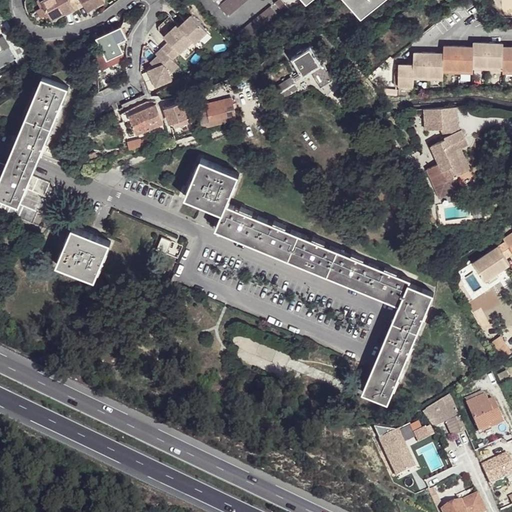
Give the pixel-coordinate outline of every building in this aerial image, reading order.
[(41,0),(51,18),(65,11),(66,13),(74,8),(70,0),(41,0)] [(81,0),(86,9),(103,0),(81,0)] [(246,0),(216,0),(228,15),(246,0)] [(289,11),(280,0),(277,0),(274,3),(283,14),(289,11)] [(376,0),(354,0),(363,11),(376,0)] [(279,17),(270,6),(240,30),(250,42),(279,17)] [(0,52),(9,47),(16,59),(14,60),(18,67),(28,60),(25,54),(0,8),(0,52)] [(207,31),(192,15),(180,27),(177,24),(165,36),(169,42),(162,48),(172,60),(180,53),(185,58),(198,46),(195,43),(207,31)] [(121,26),(96,36),(102,49),(96,52),(97,55),(101,68),(109,65),(107,59),(124,52),(120,41),(127,38),(121,26)] [(485,47),(477,47),(476,51),(476,67),(507,68),(507,50),(507,47),(498,47),(499,45),(485,45),(485,47)] [(321,64),(311,47),(292,58),(303,75),(305,73),(321,64)] [(170,74),(179,66),(172,60),(162,48),(156,54),(158,56),(151,62),(155,67),(149,70),(156,86),(172,79),(170,74)] [(456,50),(448,50),(448,58),(448,72),(476,72),(476,67),(476,51),(469,51),(469,49),(456,49),(456,50)] [(426,57),(418,57),(417,67),(417,78),(448,79),(448,76),(448,72),(448,58),(438,57),(438,56),(426,56),(426,57)] [(323,72),(321,64),(305,73),(309,80),(323,72)] [(403,75),(399,75),(398,89),(417,89),(417,83),(417,78),(417,67),(412,66),(411,68),(404,68),(403,75)] [(68,85),(43,75),(12,148),(10,155),(7,161),(6,165),(0,178),(0,196),(19,204),(31,175),(32,171),(35,165),(39,157),(68,85)] [(296,86),(292,77),(279,84),(284,93),(296,86)] [(200,109),(204,126),(235,119),(233,107),(235,107),(234,102),(232,103),(230,97),(206,102),(207,108),(200,109)] [(166,106),(165,107),(167,113),(170,121),(171,122),(190,115),(185,101),(184,100),(174,103),(166,106)] [(128,116),(132,128),(145,122),(148,130),(164,124),(157,105),(128,116)] [(459,107),(426,109),(427,130),(450,129),(459,125),(459,107)] [(145,122),(132,128),(135,135),(148,130),(145,122)] [(467,141),(463,131),(446,137),(447,140),(432,146),(439,164),(427,169),(434,185),(445,180),(456,176),(470,171),(464,154),(461,155),(457,146),(467,141)] [(238,174),(201,159),(185,196),(222,211),(221,217),(216,227),(398,304),(363,392),(388,403),(393,389),(398,378),(408,355),(412,343),(423,317),(426,310),(433,292),(225,204),(238,174)] [(0,178),(6,165),(0,162),(0,209),(32,223),(37,213),(49,218),(56,199),(44,194),(49,183),(31,175),(19,204),(0,196),(0,178)] [(461,190),(456,176),(445,180),(434,185),(439,198),(461,190)] [(110,241),(72,226),(57,264),(94,279),(110,241)] [(511,233),(501,240),(503,243),(471,264),(484,283),(495,275),(509,266),(505,260),(511,255),(511,233)] [(495,275),(484,283),(487,287),(498,279),(495,275)] [(511,349),(511,348),(502,334),(493,340),(504,356),(511,349)] [(203,349),(190,356),(194,364),(185,369),(189,378),(212,367),(203,349)] [(491,400),(488,393),(469,402),(483,432),(494,426),(492,423),(504,416),(496,397),(491,400)] [(459,417),(449,396),(424,411),(433,428),(459,417)] [(507,422),(504,416),(492,423),(494,426),(495,428),(507,422)] [(415,435),(427,431),(425,425),(413,430),(415,435)] [(511,460),(508,451),(480,463),(490,485),(511,474),(511,460)] [(484,511),(487,511),(479,494),(443,510),(433,488),(428,489),(438,511),(484,511)]
